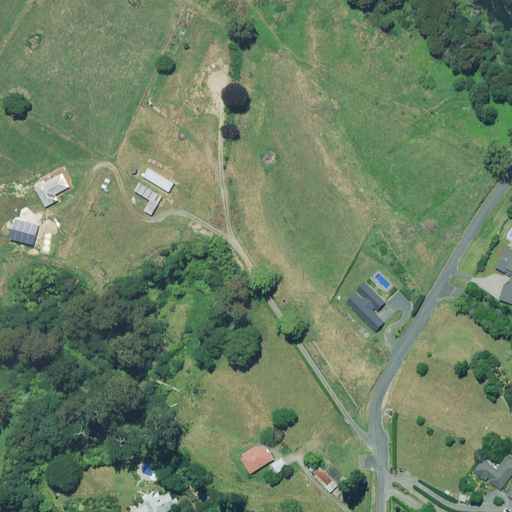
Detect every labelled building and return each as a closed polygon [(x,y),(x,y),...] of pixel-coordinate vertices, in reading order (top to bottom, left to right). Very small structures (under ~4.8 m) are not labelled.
[(216,93),(206,83),(192,96),(191,94),(183,102),(200,119),(209,109),(205,105),(216,93)] [(149,169),(146,175),(144,174),(142,176),(148,180),(170,193),(175,184),(149,169)] [(164,198),(141,184),(136,192),(152,201),(146,211),(153,216),(164,198)] [(143,212),(131,205),(128,210),(141,217),(143,212)] [(511,278),(509,286),(507,285),(501,301),(511,304),(511,250),(508,249),(497,270),(510,276),(511,277),(511,278)] [(274,460),(262,441),(244,453),(239,456),(252,475),(274,460)] [(511,459),(508,457),(506,459),(498,470),(485,460),(475,472),(487,481),(489,478),(491,480),(490,481),(502,490),(511,477),(511,459)] [(288,468),(283,459),(272,466),(278,474),(288,468)] [(320,466),(315,462),(309,469),(313,473),(320,466)] [(314,474),(316,476),(315,477),(332,493),(339,486),(323,471),(320,468),(314,474)] [(213,497),(208,491),(202,497),(207,502),(213,497)] [(351,497),(345,491),(337,499),(343,505),(351,497)] [(131,511),(169,511),(181,506),(177,498),(174,500),(170,492),(131,511)]
